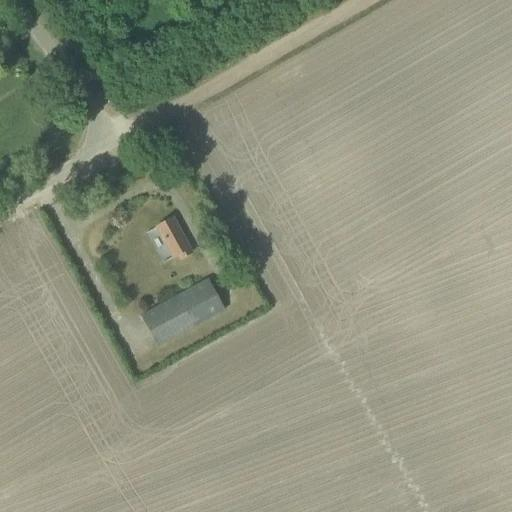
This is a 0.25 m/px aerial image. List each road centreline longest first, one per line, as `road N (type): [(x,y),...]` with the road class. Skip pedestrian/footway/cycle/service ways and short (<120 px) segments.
road 1 (unclassified): [(0,208),(119,139),(14,0)]
road 2 (track): [(119,139),(362,0)]
